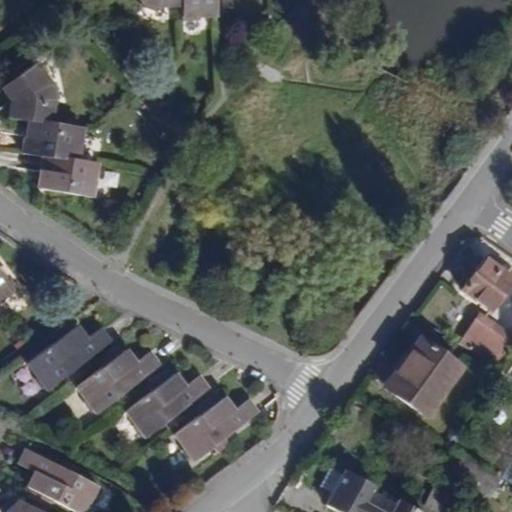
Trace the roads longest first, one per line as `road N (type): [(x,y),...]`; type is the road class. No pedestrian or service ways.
road 1 (residential): [(322,398),(303,379),(92,269),(0,208)]
road 2 (residential): [(322,398),(468,206)]
road 3 (residential): [(222,511),(242,506),(322,398)]
